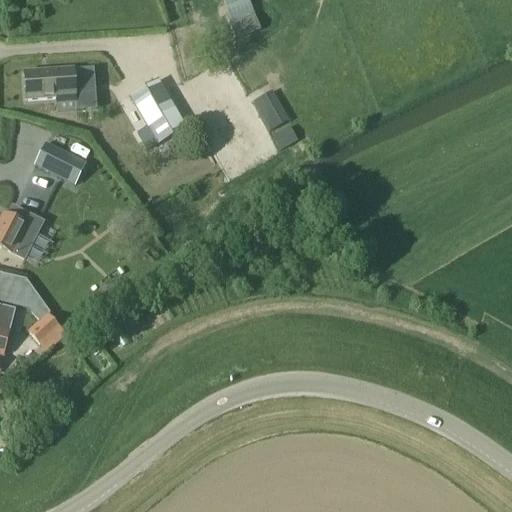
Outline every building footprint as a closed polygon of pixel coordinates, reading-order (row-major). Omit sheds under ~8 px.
[(260,33),(252,13),(246,0),(221,0),(229,22),(237,42),(260,33)] [(25,104),(56,101),(57,114),(76,112),(73,71),(23,75),(25,104)] [(130,119),(134,117),(156,156),(189,136),(165,93),(161,96),(153,82),(124,98),(126,103),(122,105),(130,119)] [(253,104),(270,133),(282,126),(265,97),(253,104)] [(289,129),(272,139),(280,154),(298,144),(289,129)] [(85,166),(72,159),(46,146),(35,169),(60,182),(64,175),(77,181),(85,166)] [(53,200),(46,218),(78,229),(84,211),(53,200)] [(12,210),(8,218),(2,215),(0,219),(0,250),(23,262),(42,225),(12,210)] [(116,226),(123,235),(125,234),(129,231),(142,222),(138,217),(133,210),(132,211),(126,215),(125,214),(115,221),(114,222),(115,225),(116,226)] [(49,316),(26,282),(20,280),(13,308),(27,311),(38,325),(28,334),(40,348),(59,331),(47,318),(49,316)] [(0,386),(1,387),(2,382),(0,380),(0,357),(2,358),(9,332),(14,313),(0,309),(0,386)]
